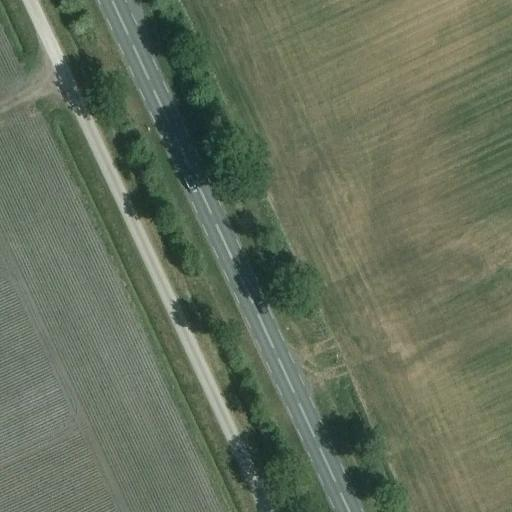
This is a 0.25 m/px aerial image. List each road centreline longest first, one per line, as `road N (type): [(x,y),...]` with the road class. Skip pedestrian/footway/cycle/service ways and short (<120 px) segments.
road 1 (primary): [(347,511),(108,0)]
road 2 (unclassified): [(266,511),(28,0)]
